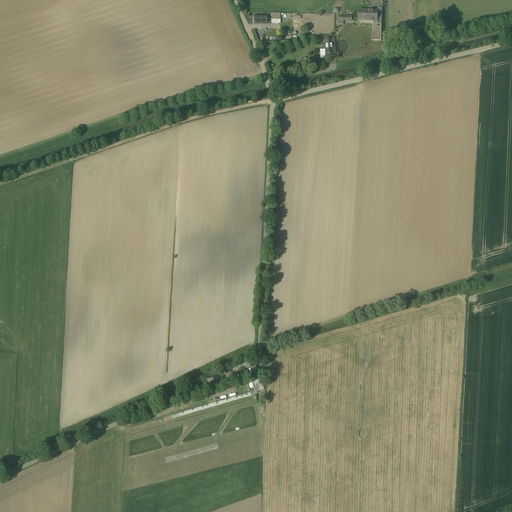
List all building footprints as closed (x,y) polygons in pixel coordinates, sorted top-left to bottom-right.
[(371,10),(360,10),(359,20),(374,21),(374,19),(377,19),(377,24),(382,24),(382,8),(378,8),(378,11),(373,11),(373,12),(371,12),(371,10)] [(339,15),(339,24),(344,24),(344,21),(353,20),(353,15),(339,15)] [(267,16),(254,16),(254,23),(259,24),(259,25),(262,25),(262,24),(267,24),(267,16)] [(382,24),(377,24),(377,19),(374,19),(374,21),(373,41),(381,41),(382,24)] [(331,39),(325,39),(326,54),(336,53),(335,37),(334,37),(334,40),(331,40),(331,39)] [(260,378),(254,380),(257,391),(263,389),(260,378)]
